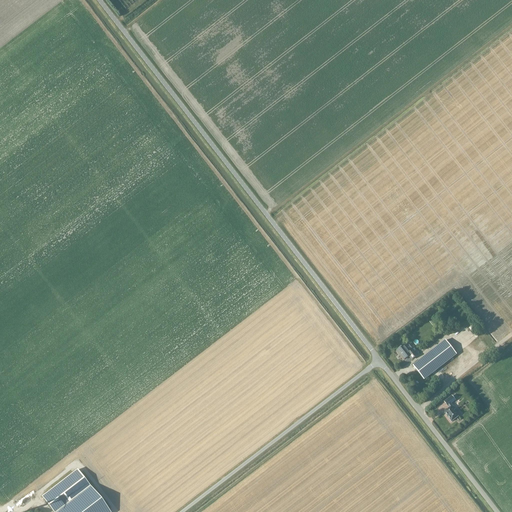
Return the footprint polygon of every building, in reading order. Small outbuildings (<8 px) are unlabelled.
[(421,352),(445,333),(441,328),(438,331),(439,331),(437,332),(439,335),(419,350),(421,352)] [(456,355),(445,340),(413,366),(424,380),(456,355)] [(411,360),(417,355),(413,349),(409,352),(404,345),(396,351),(399,354),(400,354),(404,359),(408,356),(411,360)] [(444,412),(451,422),(459,416),(454,410),(456,409),(451,403),(455,400),(452,395),(444,402),(447,406),(448,406),(449,407),(444,412)] [(41,497),(52,511),(56,511),(90,486),(78,470),(41,497)] [(56,511),(109,511),(90,486),(56,511)]
